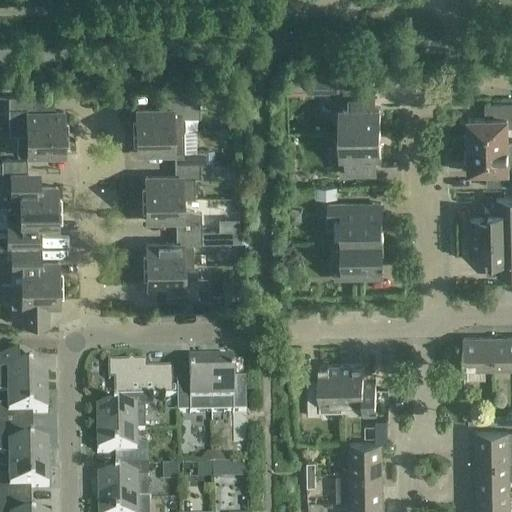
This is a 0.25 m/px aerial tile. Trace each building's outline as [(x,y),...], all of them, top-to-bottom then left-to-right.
[(308,78),(309,93),(339,93),(338,78),(308,78)] [(340,108),(340,133),(380,132),(380,107),(375,107),(375,90),(345,90),(345,108),(340,108)] [(165,94),(166,106),(191,106),(191,94),(165,94)] [(15,135),(27,134),(65,134),(64,112),(27,113),(27,109),(34,108),(34,96),(8,97),(9,109),(15,109),(15,135)] [(59,98),(60,111),(84,111),(83,97),(59,98)] [(468,119),(468,145),(508,145),(508,127),(511,127),(511,103),(489,104),(490,118),(468,119)] [(136,111),(136,132),(183,131),(183,110),(136,111)] [(174,153),(175,165),(200,165),(208,165),(208,151),(184,152),(183,131),(136,132),(136,154),(174,153)] [(380,132),(340,133),(341,157),(346,157),(346,175),(376,174),(376,157),(381,157),(380,132)] [(65,155),(65,134),(27,134),(17,134),(18,156),(27,156),(65,155)] [(508,145),(468,145),(469,172),(491,172),(491,187),(511,186),(511,170),(509,171),(508,145)] [(1,160),(2,172),(27,172),(27,160),(1,160)] [(145,178),(145,199),(183,199),(195,198),(194,178),(200,178),(200,165),(175,165),(175,177),(145,178)] [(11,184),(11,209),(11,210),(58,209),(57,187),(40,188),(40,172),(27,172),(2,172),(2,184),(11,184)] [(336,201),(335,190),(316,191),(316,202),(336,201)] [(470,218),(470,238),(511,236),(511,198),(485,199),(485,218),(470,218)] [(176,220),(176,232),(201,232),(201,219),(183,219),(183,199),(145,199),(146,221),(176,220)] [(342,218),(342,242),(382,241),(382,204),(328,205),(328,218),(342,218)] [(0,247),(3,248),(3,247),(28,247),(28,246),(41,246),(40,231),(58,230),(58,209),(11,210),(11,209),(7,209),(7,235),(0,235),(0,247)] [(146,245),(146,266),(184,266),(196,266),(196,265),(193,265),(193,245),(202,245),(201,232),(176,232),(176,244),(146,245)] [(214,242),(239,248),(241,238),(216,232),(214,242)] [(511,236),(470,238),(471,257),(486,256),(486,276),(511,275),(511,236)] [(382,241),(342,242),(343,266),(335,266),(335,279),(383,278),(382,241)] [(3,247),(3,248),(3,259),(29,259),(28,247),(3,247)] [(21,263),(22,285),(59,284),(59,262),(21,263)] [(146,266),(147,288),(177,287),(177,299),(206,299),(206,279),(196,279),(196,266),(184,266),(146,266)] [(23,306),(23,326),(49,326),(49,306),(59,306),(59,284),(22,285),(22,306),(23,306)] [(511,337),(493,338),(494,370),(511,369),(511,337)] [(494,370),(493,338),(463,339),(464,371),(494,370)] [(0,392),(7,393),(47,392),(46,370),(37,370),(37,358),(28,358),(0,358),(0,392)] [(118,398),(146,397),(172,396),(172,369),(141,369),(141,362),(134,363),(130,359),(127,363),(107,363),(108,381),(113,381),(114,398),(118,398)] [(211,413),(210,361),(188,362),(188,380),(176,380),(177,413),(197,413),(211,413)] [(232,361),(210,361),(211,413),(226,412),(246,412),(245,379),(233,379),(232,361)] [(342,403),(341,365),(319,365),(319,391),(307,391),(308,416),(321,416),(321,404),(342,403)] [(363,365),(341,365),(342,403),(342,413),(345,413),(348,415),(357,415),(360,412),(363,412),(363,415),(376,415),(376,390),(376,378),(364,378),(363,365)] [(0,406),(0,429),(32,429),(32,415),(47,414),(47,392),(7,393),(7,404),(0,406)] [(96,432),(136,431),(145,431),(145,409),(147,409),(146,397),(118,398),(119,409),(95,410),(96,432)] [(494,424),(494,416),(482,416),(482,424),(494,424)] [(506,416),(494,416),(494,424),(506,424),(506,416)] [(232,425),(232,440),(243,441),(244,426),(232,425)] [(0,453),(8,455),(8,467),(48,466),(48,444),(32,444),(32,429),(0,429),(0,453)] [(115,466),(120,466),(148,466),(147,446),(136,443),(136,432),(96,432),(96,454),(114,454),(115,466)] [(477,433),(477,463),(509,462),(509,432),(477,433)] [(350,444),(350,474),(382,474),(382,444),(350,444)] [(477,463),(478,491),(510,491),(509,462),(477,463)] [(307,463),(307,475),(315,475),(315,463),(307,463)] [(211,490),(220,490),(221,465),(188,464),(187,482),(211,482),(211,490)] [(0,488),(0,503),(30,504),(30,489),(48,488),(48,466),(8,467),(8,489),(0,488)] [(97,479),(97,501),(137,500),(148,501),(148,478),(148,466),(120,466),(120,478),(97,479)] [(222,466),(222,488),(231,488),(232,466),(222,466)] [(350,474),(351,503),(383,502),(382,474),(350,474)] [(342,476),(320,475),(319,493),(305,493),(305,504),(321,504),(321,495),(342,495),(342,476)] [(315,475),(307,475),(307,487),(316,487),(315,475)] [(478,491),(478,511),(510,511),(510,491),(478,491)] [(148,511),(148,501),(137,500),(97,501),(97,511),(148,511)] [(351,503),(350,511),(382,511),(383,502),(351,503)] [(0,511),(30,511),(30,504),(0,503),(0,511)]
